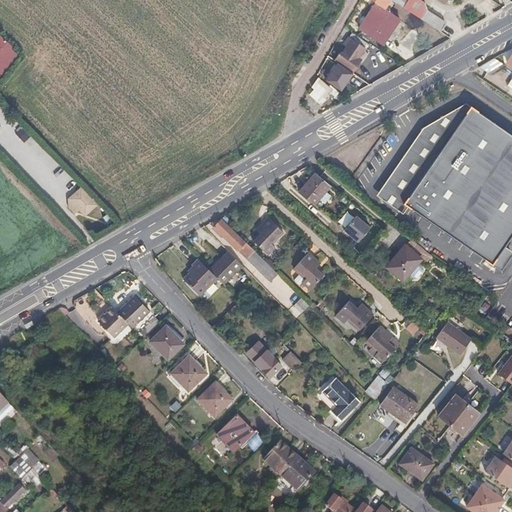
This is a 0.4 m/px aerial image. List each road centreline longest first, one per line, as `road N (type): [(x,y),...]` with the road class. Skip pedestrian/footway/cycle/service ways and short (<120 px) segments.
road 1 (primary): [(511,18),(123,235)]
road 2 (primary): [(134,255),(511,33)]
road 3 (residential): [(134,255),(273,402),(426,511)]
road 4 (unknown): [(264,188),(395,319)]
road 5 (primary): [(0,331),(134,255)]
road 6 (unknown): [(495,394),(400,511)]
road 7 (track): [(299,134),(296,97),(352,0)]
road 8 (primary): [(123,235),(0,305)]
